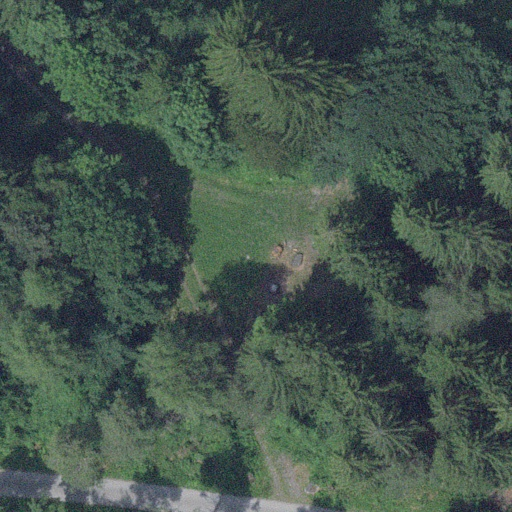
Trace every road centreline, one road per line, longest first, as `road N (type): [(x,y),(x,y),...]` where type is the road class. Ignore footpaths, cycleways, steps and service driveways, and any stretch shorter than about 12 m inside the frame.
road 1 (track): [(304,511),(208,312),(107,140),(0,44)]
road 2 (track): [(247,511),(0,485)]
